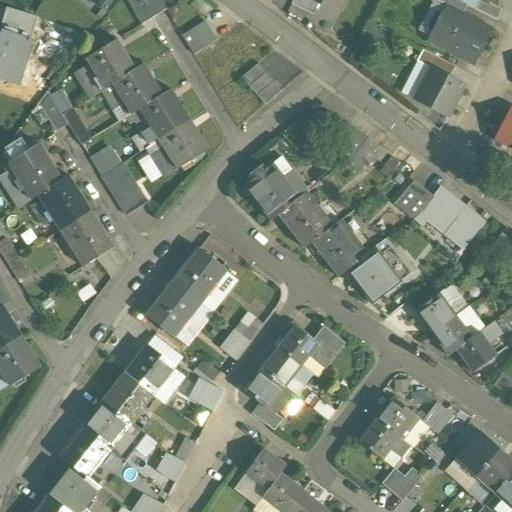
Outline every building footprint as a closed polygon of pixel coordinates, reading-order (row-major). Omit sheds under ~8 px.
[(166,10),(159,0),(126,0),(141,26),(166,10)] [(319,3),(312,0),(294,0),(292,5),(313,16),(319,3)] [(467,6),(454,0),(429,0),(429,1),(445,9),(446,9),(461,17),(467,6)] [(487,3),(481,0),(480,0),(475,10),(496,21),(502,11),(487,3)] [(6,9),(0,29),(0,33),(31,42),(38,19),(6,9)] [(461,17),(446,9),(445,9),(429,41),(475,64),(491,32),(461,17)] [(204,21),(181,36),(193,55),(216,40),(204,21)] [(0,79),(18,85),(31,42),(0,33),(0,79)] [(387,42),(379,33),(370,41),(378,50),(387,42)] [(117,41),(86,59),(86,60),(88,60),(91,64),(105,89),(104,90),(104,91),(114,85),(114,84),(134,72),(134,71),(116,42),(118,42),(117,41)] [(455,67),(423,51),(417,62),(431,70),(432,70),(449,79),(455,67)] [(91,64),(76,74),(91,99),(103,92),(104,91),(104,90),(105,89),(91,64)] [(266,73),(258,64),(241,78),(249,88),(266,73)] [(143,65),(134,71),(134,72),(114,84),(114,85),(133,115),(141,110),(141,109),(161,97),(161,96),(143,67),(144,66),(143,65)] [(449,79),(432,70),(431,70),(415,102),(447,118),(463,86),(449,79)] [(273,83),(266,73),(249,88),(257,97),(273,83)] [(273,83),(257,97),(264,106),(281,92),(273,83)] [(133,115),(114,85),(104,91),(103,92),(120,122),(133,115)] [(73,109),(61,90),(51,97),(63,116),(73,109)] [(161,97),(141,109),(141,110),(145,116),(160,139),(189,121),(170,91),(161,96),(161,97)] [(66,124),(52,101),(42,108),(55,131),(66,124)] [(312,120),(336,140),(348,124),(324,106),(312,120)] [(85,128),(73,109),(63,116),(75,135),(85,128)] [(511,110),(511,111),(497,140),(510,147),(509,149),(511,151),(511,110)] [(145,116),(136,122),(151,146),(160,140),(160,139),(145,116)] [(189,121),(160,139),(160,140),(164,147),(178,170),(207,152),(189,121)] [(367,138),(348,124),(336,140),(355,154),(360,148),(367,138)] [(387,153),(367,138),(360,148),(370,156),(380,163),(387,153)] [(39,145),(8,164),(9,165),(10,165),(33,200),(39,196),(39,195),(61,182),(60,181),(38,147),(40,146),(39,145)] [(164,147),(150,156),(164,178),(178,170),(164,147)] [(355,154),(342,164),(353,177),(368,164),(365,161),(370,156),(360,148),(355,154)] [(113,171),(101,152),(90,159),(102,178),(113,171)] [(145,204),(122,165),(113,171),(137,209),(145,204)] [(253,181),(245,188),(246,189),(247,188),(272,221),(279,215),(279,214),(298,200),(298,199),(283,180),(273,167),(274,167),(274,166),(253,181)] [(262,167),(249,177),(253,181),(266,172),(262,167)] [(113,171),(102,178),(126,216),(137,209),(113,171)] [(307,192),(292,173),(283,180),(298,199),(305,193),(307,192)] [(90,213),(67,177),(60,181),(61,182),(39,195),(39,196),(61,231),(90,213)] [(433,195),(412,181),(394,203),(414,219),(420,213),(425,206),(433,195)] [(433,195),(425,206),(420,213),(427,219),(439,228),(457,204),(438,189),(433,195)] [(305,193),(298,199),(298,200),(279,214),(279,215),(305,248),(313,242),(332,228),(331,227),(305,193)] [(32,204),(44,225),(53,220),(41,199),(32,204)] [(484,224),(463,208),(445,232),(466,247),(484,224)] [(90,213),(61,231),(84,267),(113,249),(90,213)] [(414,219),(413,220),(421,227),(427,219),(420,213),(414,219)] [(339,221),(331,227),(332,228),(313,242),(339,276),(347,270),(346,270),(365,255),(339,221)] [(510,242),(500,234),(487,250),(497,258),(503,251),(510,242)] [(413,274),(386,238),(373,249),(399,284),(413,274)] [(18,258),(6,239),(0,243),(0,251),(8,264),(18,258)] [(511,243),(510,242),(503,251),(511,257),(511,243)] [(200,250),(174,284),(200,304),(226,270),(227,271),(228,270),(200,248),(199,249),(200,250)] [(373,249),(365,255),(346,270),(347,270),(371,303),(370,303),(371,304),(399,284),(373,249)] [(18,258),(8,264),(20,283),(30,277),(18,258)] [(174,284),(149,315),(148,314),(147,315),(175,338),(176,337),(175,336),(200,304),(174,284)] [(468,307),(452,285),(439,295),(455,317),(468,307)] [(439,295),(416,312),(416,313),(417,312),(433,333),(455,317),(439,295)] [(1,307),(0,307),(0,349),(20,337),(1,307)] [(468,307),(455,317),(471,338),(478,333),(484,328),(468,307)] [(455,317),(433,333),(450,355),(457,350),(456,349),(471,339),(471,338),(455,317)] [(253,318),(240,336),(249,343),(263,326),(253,318)] [(484,328),(478,333),(488,345),(501,335),(492,323),(484,328)] [(312,340),(294,326),(293,327),(295,328),(279,349),(301,366),(307,357),(317,344),(312,340)] [(343,344),(321,327),(312,340),(317,344),(334,356),(343,344)] [(471,339),(456,349),(457,350),(473,372),(495,355),(488,345),(478,333),(471,338),(471,339)] [(249,343),(240,336),(226,354),(236,361),(249,343)] [(20,337),(0,349),(0,368),(9,383),(8,384),(9,386),(40,367),(39,365),(38,366),(20,337)] [(334,356),(317,344),(307,357),(324,370),(334,356)] [(147,347),(125,375),(152,396),(174,367),(146,345),(146,346),(147,347)] [(279,349),(262,371),(284,387),(292,378),(301,366),(279,349)] [(312,374),(301,366),(292,378),(300,384),(303,384),(305,384),(312,374)] [(284,387),(262,371),(247,391),(245,390),(245,391),(260,403),(269,410),(269,409),(269,408),(284,387)] [(511,387),(511,380),(501,374),(493,386),(506,396),(511,387)] [(152,396),(125,375),(104,402),(131,423),(152,396)] [(300,384),(292,378),(284,387),(291,392),(290,393),(304,404),(313,392),(303,384),(300,384)] [(223,392),(201,380),(196,390),(208,397),(218,402),(223,392)] [(284,387),(269,408),(269,409),(274,413),(290,393),(291,392),(284,387)] [(218,402),(208,397),(203,406),(213,411),(218,402)] [(415,417),(393,400),(394,401),(377,422),(399,438),(406,429),(415,417)] [(335,413),(320,401),(314,410),(329,421),(335,413)] [(131,423),(104,402),(83,429),(109,450),(131,423)] [(269,410),(260,403),(252,415),(274,431),(283,419),(274,413),(269,409),(269,410)] [(436,406),(421,424),(430,431),(445,413),(436,406)] [(415,417),(406,429),(410,432),(419,420),(415,417)] [(399,438),(377,422),(361,443),(360,442),(359,443),(381,460),(389,451),(399,438)] [(470,424),(453,443),(464,451),(480,433),(470,424)] [(140,463),(158,444),(137,425),(120,445),(140,463)] [(109,450),(83,429),(61,457),(73,467),(73,466),(88,478),(109,450)] [(464,451),(457,458),(476,476),(499,451),(480,434),(481,433),(480,433),(464,451)] [(185,438),(175,458),(186,463),(196,443),(185,438)] [(410,447),(399,438),(389,451),(400,459),(410,447)] [(285,468),(263,452),(264,451),(263,450),(246,473),(247,474),(248,472),(270,488),(280,475),(285,468)] [(511,462),(499,451),(476,476),(496,493),(511,475),(511,462)] [(175,458),(165,477),(175,483),(186,463),(175,458)] [(88,478),(73,466),(73,467),(47,500),(62,511),(80,511),(99,488),(100,489),(101,488),(88,478)] [(422,478),(412,468),(403,478),(405,480),(406,479),(415,487),(422,478)] [(164,503),(170,490),(125,469),(120,479),(142,489),(141,492),(164,503)] [(280,475),(270,488),(264,497),(283,511),(287,511),(302,493),(280,475)] [(511,475),(496,493),(511,507),(511,475)] [(405,480),(395,492),(404,499),(407,495),(415,487),(406,479),(405,480)] [(422,493),(415,487),(407,495),(415,502),(422,493)] [(321,511),(324,509),(302,493),(287,511),(321,511)] [(511,511),(511,507),(496,493),(485,505),(492,511),(511,511)] [(160,511),(163,506),(144,495),(132,511),(160,511)] [(62,511),(47,500),(37,511),(62,511)]
